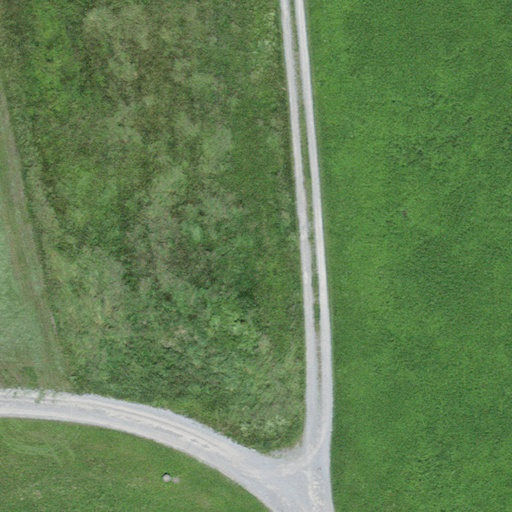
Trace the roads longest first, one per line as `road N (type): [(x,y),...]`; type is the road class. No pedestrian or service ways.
road 1 (track): [(298,0),(316,192),(317,511)]
road 2 (track): [(74,391),(0,41)]
road 3 (track): [(0,388),(142,399),(252,457),(312,511)]
